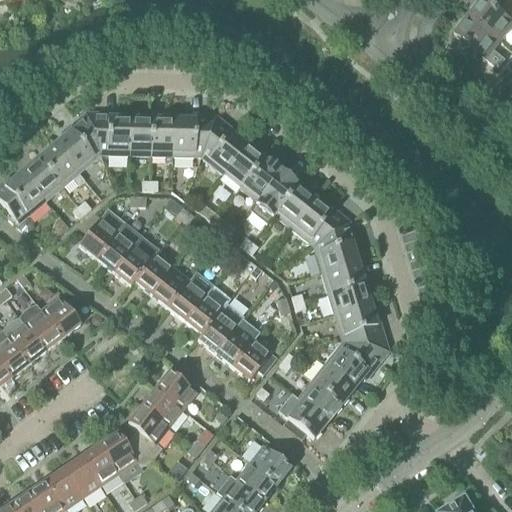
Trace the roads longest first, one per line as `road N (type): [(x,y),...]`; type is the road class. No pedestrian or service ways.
road 1 (residential): [(0,143),(57,94),(134,78),(222,89),(388,222),(413,346),(395,410)]
road 2 (residential): [(379,33),(511,164)]
road 3 (residential): [(338,511),(434,440)]
